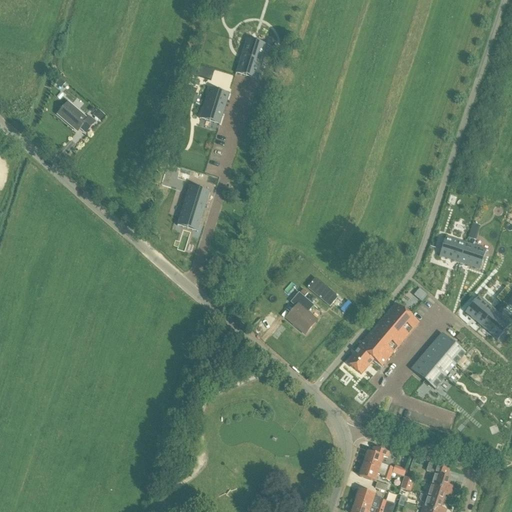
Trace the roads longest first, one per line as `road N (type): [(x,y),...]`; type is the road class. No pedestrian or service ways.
road 1 (tertiary): [(342,436),(310,392),(0,122)]
road 2 (residential): [(463,511),(476,469),(369,432),(342,436)]
